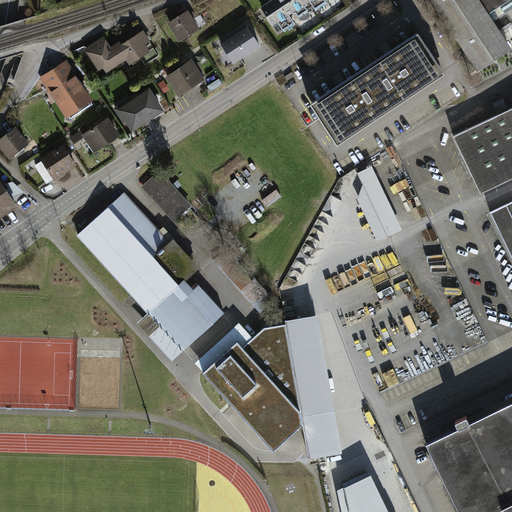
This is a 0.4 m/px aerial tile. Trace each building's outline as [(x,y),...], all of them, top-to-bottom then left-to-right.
[(282,0),(268,0),(259,6),(272,24),(290,11),(282,0)] [(306,1),(305,0),(282,0),(290,11),(306,1)] [(511,0),(429,0),(477,74),(511,51),(489,16),(511,0)] [(196,33),(185,15),(166,25),(177,44),(196,33)] [(248,23),(220,42),(232,61),(261,42),(248,23)] [(305,107),(333,148),(443,76),(415,34),(305,107)] [(97,73),(102,71),(104,75),(126,63),(128,67),(151,53),(140,35),(122,45),(120,43),(110,49),(104,39),(84,50),(97,73)] [(192,58),(165,76),(178,95),(205,77),(192,58)] [(92,99),(67,60),(40,77),(65,116),(92,99)] [(150,87),(117,108),(131,130),(164,109),(150,87)] [(511,110),(449,140),(475,195),(511,177),(511,110)] [(108,116),(82,134),(94,151),(120,133),(108,116)] [(30,141),(15,125),(0,136),(0,145),(10,157),(30,141)] [(63,143),(41,157),(54,178),(76,164),(63,143)] [(351,178),(379,242),(402,232),(373,168),(351,178)] [(162,171),(142,186),(172,223),(191,208),(162,171)] [(0,178),(0,215),(16,205),(0,178)] [(123,191),(73,237),(181,354),(225,314),(198,284),(194,288),(185,278),(178,284),(151,255),(168,239),(123,191)] [(511,205),(490,216),(511,262),(511,205)] [(252,307),(244,312),(253,325),(278,306),(250,270),(234,282),(252,307)] [(340,460),(316,321),(281,327),(305,466),(340,460)] [(283,368),(255,341),(206,391),(234,418),(283,368)] [(388,388),(400,384),(395,370),(384,373),(388,388)] [(511,399),(423,441),(456,511),(493,511),(511,503),(511,399)] [(384,511),(366,476),(335,491),(340,511),(384,511)]
